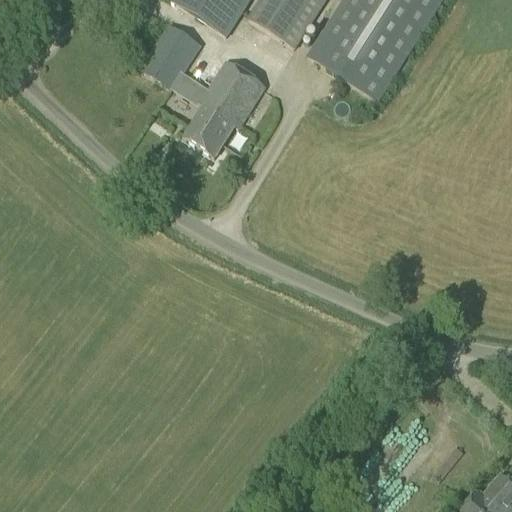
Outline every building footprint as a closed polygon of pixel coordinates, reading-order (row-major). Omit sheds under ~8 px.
[(225,42),(253,0),(173,0),(170,6),(225,42)] [(293,54),(327,0),(263,0),(248,25),(293,54)] [(377,107),(444,0),(347,0),(307,63),(377,107)] [(207,96),(181,79),(200,50),(168,30),(139,76),(171,96),(173,92),(203,111),(183,143),(214,163),(235,131),(239,134),(266,92),(226,66),(207,96)] [(511,511),(511,489),(499,479),(483,498),(480,496),(465,511),(511,511)]
